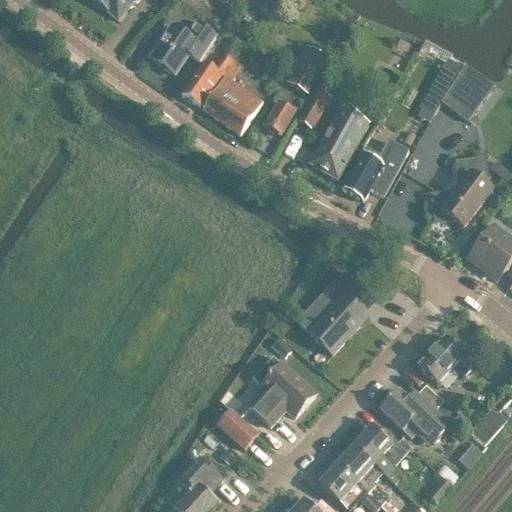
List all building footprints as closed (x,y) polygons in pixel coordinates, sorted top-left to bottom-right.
[(92,0),(118,21),(136,0),(92,0)] [(216,0),(215,2),(229,11),(237,0),(216,0)] [(195,62),(212,38),(192,24),(185,34),(170,25),(147,58),(171,75),(185,55),(195,62)] [(204,64),(182,96),(200,108),(222,76),(223,77),(231,66),(233,62),(245,45),(243,44),(235,39),(214,71),(204,64)] [(308,48),(293,75),(289,83),(309,94),(328,59),(308,48)] [(457,81),(442,104),(454,113),(468,90),(485,102),(494,91),(496,87),(475,73),(466,66),(464,69),(462,72),(457,81)] [(203,111),(241,136),(263,103),(225,78),(203,111)] [(298,122),(310,129),(313,131),(331,98),(317,90),(298,122)] [(468,123),(485,102),(468,90),(454,113),(468,123)] [(431,92),(421,109),(423,110),(434,117),(444,99),(431,92)] [(338,182),(370,126),(353,116),(358,108),(347,101),(311,166),(338,182)] [(260,128),(276,138),(292,113),(275,102),(260,128)] [(441,110),(428,130),(437,137),(451,116),(441,110)] [(363,156),(344,190),(364,202),(373,186),(388,195),(405,167),(409,159),(393,151),(389,158),(384,168),(363,156)] [(437,223),(453,221),(464,229),(493,191),(483,184),(487,179),(484,161),(458,164),(461,187),(457,194),(433,197),(437,223)] [(468,260),(480,270),(497,283),(511,263),(511,239),(494,226),(468,260)] [(343,296),(310,334),(334,356),(368,319),(364,315),(378,302),(345,272),(333,286),(343,296)] [(271,334),(265,341),(272,346),(278,339),(271,334)] [(272,346),(270,349),(280,357),(288,346),(278,338),(278,339),(272,346)] [(446,340),(419,370),(438,387),(453,369),(463,378),(474,366),(465,357),(446,340)] [(265,393),(252,409),(272,427),(286,411),(295,420),(318,396),(275,357),(253,381),(265,393)] [(426,386),(418,395),(418,396),(447,424),(448,422),(456,414),(426,386)] [(381,411),(412,440),(416,435),(431,449),(453,427),(448,422),(447,424),(418,396),(418,395),(416,393),(408,402),(397,393),(381,411)] [(219,427),(246,452),(259,437),(232,413),(219,427)] [(372,428),(355,448),(376,467),(375,468),(396,486),(403,477),(391,466),(401,455),(394,448),(372,428)] [(463,451),(473,460),(487,444),(476,435),(463,451)] [(355,448),(337,467),(368,496),(369,495),(377,486),(367,477),(375,468),(376,467),(355,448)] [(226,450),(220,457),(230,466),(236,459),(226,450)] [(464,456),(459,462),(468,470),(473,464),(464,456)] [(211,511),(218,505),(211,498),(227,480),(202,457),(185,475),(179,482),(192,493),(174,511),(211,511)] [(319,486),(348,511),(350,511),(360,502),(370,511),(377,511),(381,508),(382,507),(375,501),(369,495),(368,496),(337,467),(319,486)] [(429,497),(437,504),(451,488),(443,481),(429,497)] [(304,501),(294,511),(341,511),(337,508),(333,511),(320,500),(313,509),(304,501)] [(382,507),(381,508),(386,511),(397,511),(386,502),(382,507)]
